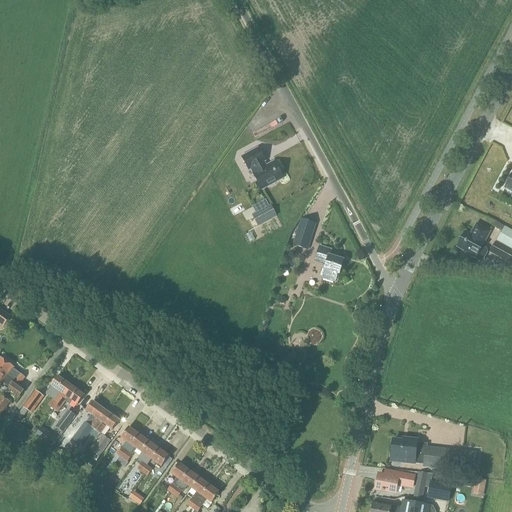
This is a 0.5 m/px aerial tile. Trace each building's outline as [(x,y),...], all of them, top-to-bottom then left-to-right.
[(281,111),(286,108),(277,92),(273,95),(281,111)] [(253,172),(262,190),(283,178),(274,161),(265,165),(263,160),(265,159),(258,147),(242,156),(248,168),(251,167),(254,172),(253,172)] [(259,226),(276,217),(270,205),(252,215),(259,226)] [(316,224),(302,220),(295,240),(310,245),(316,224)] [(477,225),(471,235),(465,232),(457,247),(464,251),(465,253),(476,259),(485,243),(484,242),(490,232),(477,225)] [(511,256),(511,230),(504,227),(490,253),(509,263),(511,256)] [(339,274),(344,261),(330,257),(332,250),(319,246),(314,262),(326,265),(325,270),(324,270),(322,276),(330,279),(332,272),(339,274)] [(511,264),(493,257),(490,262),(510,270),(511,265),(511,264)] [(316,285),(317,278),(307,277),(306,284),(316,285)] [(0,324),(3,327),(10,317),(0,309),(0,324)] [(0,370),(20,385),(25,378),(13,370),(14,368),(0,357),(0,370)] [(20,385),(0,370),(0,382),(2,384),(3,383),(10,387),(9,389),(19,397),(25,389),(20,385)] [(53,411),(71,386),(57,376),(51,385),(60,392),(54,401),(52,399),(47,406),(53,411)] [(71,386),(53,411),(57,414),(65,402),(69,405),(72,401),(78,405),(84,396),(71,386)] [(19,413),(24,417),(28,411),(31,414),(44,397),(35,390),(23,408),(19,413)] [(4,395),(3,397),(1,396),(0,396),(0,413),(1,414),(10,403),(9,401),(10,399),(4,395)] [(95,417),(89,426),(93,429),(105,411),(92,402),(85,410),(95,417)] [(63,433),(66,429),(76,417),(68,411),(55,428),(63,433)] [(93,429),(81,445),(93,429),(97,432),(103,424),(113,430),(119,421),(105,411),(93,429)] [(76,417),(66,429),(72,433),(85,417),(79,412),(76,417)] [(81,445),(93,429),(89,426),(86,423),(74,440),(81,445)] [(42,427),(36,435),(53,448),(57,442),(59,439),(42,427)] [(122,459),(139,435),(129,428),(121,438),(127,442),(117,455),(122,459)] [(103,435),(91,452),(99,457),(111,441),(103,435)] [(141,453),(149,443),(139,435),(122,459),(127,463),(137,449),(141,453)] [(408,442),(393,440),(391,459),(405,460),(405,463),(415,464),(415,463),(424,464),(426,447),(427,445),(420,444),(420,446),(417,445),(417,440),(408,439),(408,442)] [(151,460),(159,450),(149,443),(141,453),(151,460)] [(474,473),(476,453),(426,447),(424,464),(424,467),(474,473)] [(148,465),(142,473),(147,477),(157,464),(162,467),(169,457),(159,450),(151,460),(148,465)] [(142,473),(148,465),(143,461),(137,469),(142,473)] [(182,482),(189,471),(179,464),(171,474),(182,482)] [(93,467),(88,473),(99,480),(103,474),(93,467)] [(192,489),(199,479),(189,471),(182,482),(177,488),(172,495),(177,499),(187,486),(192,489)] [(412,488),(414,476),(393,472),(392,478),(379,476),(379,479),(377,480),(376,485),(377,486),(376,489),(382,490),(382,491),(385,492),(385,491),(387,491),(386,493),(393,494),(393,493),(395,493),(396,485),(412,488)] [(417,484),(419,489),(424,490),(427,474),(420,473),(417,484)] [(136,494),(146,477),(141,474),(131,491),(136,494)] [(476,478),(474,488),(484,490),(486,480),(476,478)] [(190,511),(209,486),(199,479),(192,489),(196,492),(187,506),(188,506),(184,511),(190,511)] [(429,481),(426,498),(448,502),(451,485),(429,481)] [(172,495),(177,488),(172,484),(167,491),(172,495)] [(209,486),(190,511),(198,511),(207,500),(212,504),(219,493),(209,486)] [(428,511),(430,506),(402,501),(401,508),(392,506),(391,507),(374,503),(371,511),(428,511)]
